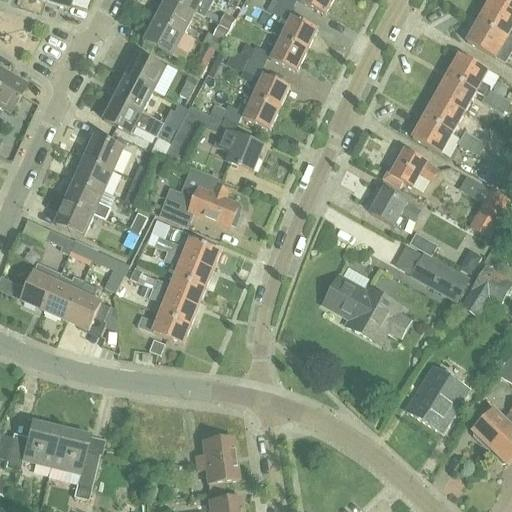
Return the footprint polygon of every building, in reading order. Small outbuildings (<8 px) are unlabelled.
[(44,0),(43,4),(68,11),(70,0),(44,0)] [(203,0),(169,0),(169,1),(196,15),(203,0)] [(230,0),(229,4),(238,9),(242,0),(230,0)] [(295,8),(278,0),(276,0),(277,1),(275,0),(269,0),(264,11),(291,25),(283,41),(308,53),(319,32),(293,19),(290,18),(295,8)] [(335,0),(278,0),(295,8),(298,2),(301,3),(327,17),(335,0)] [(511,0),(491,0),(490,3),(511,15),(511,0)] [(169,1),(158,22),(185,36),(196,15),(169,1)] [(511,15),(490,3),(478,23),(506,39),(511,42),(511,29),(511,15)] [(226,16),(220,27),(230,33),(236,21),(226,16)] [(195,41),(185,36),(158,22),(146,44),(173,58),(178,49),(189,54),(195,41)] [(506,39),(478,23),(466,44),(494,60),(506,39)] [(230,33),(220,27),(214,39),(224,44),(230,33)] [(246,46),(240,57),(267,69),(271,62),(298,75),(308,53),(283,41),(275,57),(257,49),(256,50),(246,46)] [(202,79),(208,66),(215,52),(206,47),(199,61),(192,74),(202,79)] [(267,69),(240,57),(235,54),(228,67),(244,75),(242,80),(260,88),(255,100),(280,111),(290,89),(263,77),(267,69)] [(459,56),(447,77),(476,94),(509,112),(511,107),(511,102),(494,92),(493,89),(482,82),(488,73),(459,56)] [(137,57),(126,79),(153,93),(164,71),(137,57)] [(4,77),(0,83),(0,111),(8,116),(24,90),(4,77)] [(476,94),(447,77),(435,98),(464,114),(473,99),(506,118),(509,112),(476,94)] [(126,79),(115,100),(142,115),(153,93),(126,79)] [(189,102),(197,88),(188,83),(180,98),(189,102)] [(435,98),(423,119),(453,135),(464,114),(435,98)] [(178,134),(174,132),(165,127),(142,115),(115,100),(104,122),(131,136),(135,128),(171,146),(178,134)] [(192,109),(191,111),(210,118),(226,125),(227,122),(236,127),(239,119),(270,134),(280,111),(255,100),(247,115),(230,108),(227,113),(212,107),(208,115),(192,109)] [(210,118),(191,111),(169,160),(182,166),(199,126),(223,136),(218,147),(233,153),(228,165),(253,175),(264,148),(233,136),(236,127),(227,122),(226,125),(210,118)] [(172,113),(165,127),(174,132),(181,117),(172,113)] [(453,135),(423,119),(412,139),(441,156),(453,135)] [(480,160),(491,139),(470,127),(458,147),(480,160)] [(86,162),(114,173),(124,151),(96,139),(96,140),(90,138),(85,151),(90,153),(86,162)] [(405,153),(394,170),(389,167),(382,181),(398,190),(402,184),(413,190),(421,176),(432,183),(438,172),(405,153)] [(114,173),(86,162),(76,184),(104,196),(114,173)] [(134,182),(144,186),(149,172),(140,168),(134,182)] [(144,186),(134,182),(128,197),(138,201),(144,186)] [(104,196),(76,184),(67,206),(94,218),(107,223),(112,211),(100,206),(104,196)] [(188,231),(194,216),(204,220),(231,231),(232,228),(236,230),(241,218),(237,216),(240,208),(226,202),(230,193),(218,188),(216,191),(202,185),(195,202),(176,195),(171,192),(161,219),(160,220),(165,222),(184,230),(188,231)] [(422,212),(408,206),(384,192),(371,216),(395,229),(402,216),(416,225),(422,212)] [(511,204),(511,203),(492,192),(470,230),(491,241),(511,204)] [(94,218),(67,206),(57,228),(84,240),(94,218)] [(138,219),(131,233),(140,237),(147,224),(138,219)] [(140,237),(131,233),(124,248),(133,252),(140,237)] [(70,253),(74,244),(54,235),(50,244),(63,250),(62,254),(70,258),(72,254),(70,253)] [(422,254),(432,259),(439,248),(417,236),(410,247),(422,254)] [(157,250),(169,255),(213,273),(221,254),(192,242),(188,252),(183,250),(160,241),(157,250)] [(97,254),(74,244),(70,253),(72,254),(93,264),(97,254)] [(97,254),(93,264),(107,270),(107,269),(122,276),(127,267),(97,254)] [(213,273),(169,255),(165,265),(180,270),(176,280),(206,292),(213,273)] [(478,266),(464,257),(457,268),(472,277),(478,266)] [(425,259),(424,258),(412,279),(458,304),(469,283),(425,259)] [(59,279),(60,279),(61,278),(37,267),(21,303),(43,313),(59,279)] [(511,282),(486,268),(461,311),(480,322),(490,304),(500,310),(511,289),(511,282)] [(72,285),(60,279),(59,279),(43,313),(66,324),(83,285),(74,281),(72,285)] [(365,293),(340,279),(324,308),(350,322),(346,329),(381,348),(403,310),(367,290),(365,293)] [(158,284),(154,293),(198,310),(206,292),(176,280),(172,290),(158,284)] [(97,292),(83,285),(66,324),(88,334),(94,320),(103,324),(109,311),(92,302),(97,292)] [(198,310),(154,293),(151,301),(165,307),(161,317),(191,329),(198,310)] [(191,329),(161,317),(157,327),(142,321),(139,330),(183,348),(191,329)] [(511,387),(511,354),(498,379),(511,387)] [(148,366),(149,358),(142,358),(141,365),(148,366)] [(470,392),(437,371),(435,370),(408,414),(443,436),(470,392)] [(491,450),(511,428),(495,412),(474,434),(491,450)] [(50,469),(60,431),(29,424),(26,439),(12,436),(4,470),(19,474),(22,463),(50,469)] [(511,428),(491,450),(508,467),(511,462),(511,428)] [(60,431),(50,469),(78,476),(75,487),(73,499),(88,503),(91,491),(99,457),(84,453),(88,438),(60,431)] [(206,437),(214,511),(249,511),(244,465),(240,465),(236,434),(206,437)]
